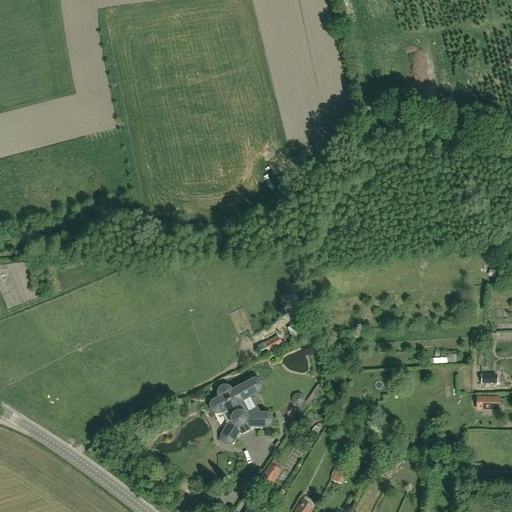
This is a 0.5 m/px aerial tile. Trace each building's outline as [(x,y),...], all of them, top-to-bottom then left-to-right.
[(243,316),(247,314),(244,305),(231,309),(238,330),(247,327),(243,316)] [(282,343),(291,338),(287,332),(278,337),(277,336),(255,348),(258,354),(267,349),(269,353),(283,345),(282,343)] [(447,361),(456,360),(456,352),(447,352),(447,358),(441,358),(441,362),(447,361)] [(497,375),(481,375),(481,384),(497,383),(497,375)] [(232,442),(238,432),(242,435),(250,430),(250,426),(266,427),(269,425),(271,422),(271,419),(270,417),(267,415),(258,415),(248,397),(259,391),(261,388),(261,385),(259,382),(257,381),(253,381),(231,392),(229,389),(227,388),(224,387),(221,389),(219,392),(219,395),(221,398),(213,402),(212,405),(211,408),(213,411),(215,412),(219,412),(221,411),(229,426),(222,436),(222,439),(224,442),(226,443),(229,443),(232,442)] [(293,404),(297,407),(302,406),(305,402),(304,397),(300,394),(295,395),(292,399),(293,404)] [(499,399),(478,398),(478,409),(498,409),(499,399)] [(281,471),(279,469),(281,466),(274,461),(260,480),(269,487),(281,471)] [(337,469),(336,471),(332,481),(341,485),(346,475),(346,473),(337,469)] [(264,497),(274,503),(281,490),(272,484),(264,497)] [(311,511),(314,508),(313,508),(303,501),(302,500),(293,511),(311,511)] [(254,502),(247,511),(264,511),(259,509),(261,506),(254,502)]
